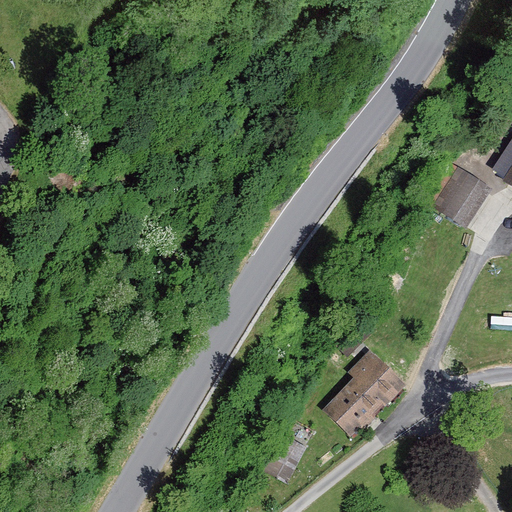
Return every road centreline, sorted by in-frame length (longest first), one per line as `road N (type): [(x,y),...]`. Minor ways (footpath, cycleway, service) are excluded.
road 1 (tertiary): [(116,511),(275,252),(414,68),(454,0)]
road 2 (unclassified): [(511,374),(442,395),(290,511)]
